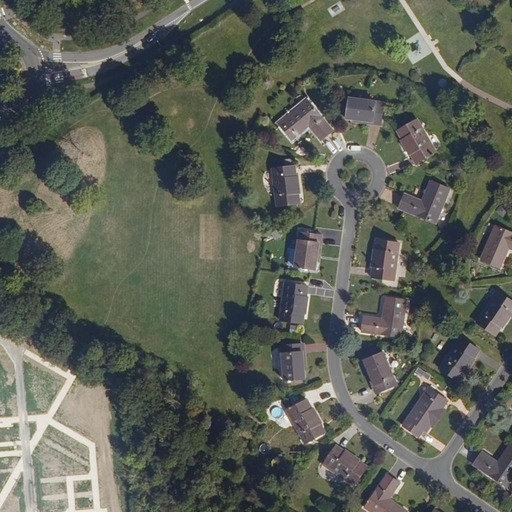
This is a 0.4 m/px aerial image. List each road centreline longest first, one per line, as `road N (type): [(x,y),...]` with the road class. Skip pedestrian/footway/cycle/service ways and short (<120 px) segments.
road 1 (residential): [(432,472),(360,425),(333,371),(353,200)]
road 2 (residential): [(432,472),(511,361)]
